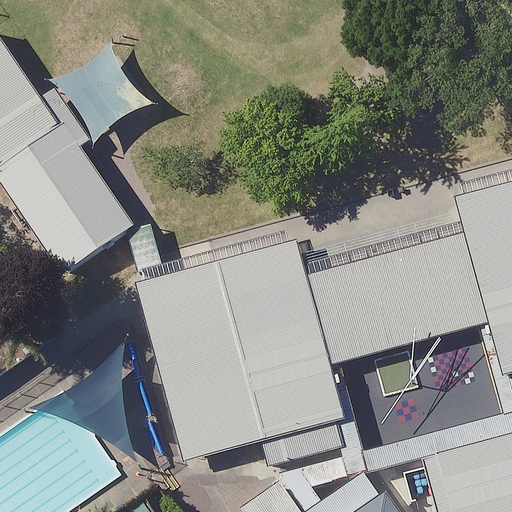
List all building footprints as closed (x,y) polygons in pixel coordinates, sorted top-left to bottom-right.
[(0,167),(63,122),(0,32),(0,167)] [(146,110),(111,59),(66,90),(101,141),(146,110)] [(137,224),(63,122),(0,167),(0,173),(71,271),(137,224)] [(511,180),(455,194),(466,232),(491,322),(505,373),(511,371),(511,180)] [(491,322),(466,232),(309,270),(334,364),(486,323),(491,322)] [(334,364),(309,270),(301,239),(138,282),(185,460),(348,417),(334,364)] [(511,511),(511,431),(423,455),(437,511),(511,511)] [(305,511),(283,479),(243,506),(246,511),(404,511),(390,490),(383,495),(366,471),(306,511),(305,511)] [(153,511),(147,503),(134,511),(153,511)]
